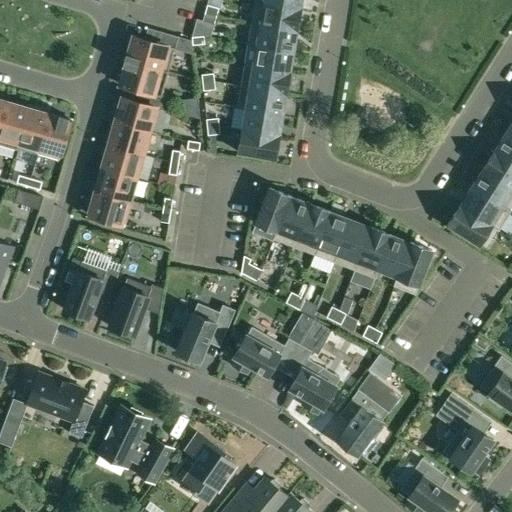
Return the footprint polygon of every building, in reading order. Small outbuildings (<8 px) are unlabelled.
[(255,0),(255,1),(299,9),(300,0),(255,0)] [(251,22),(296,29),(297,30),(300,9),(299,9),(255,1),(251,22)] [(207,4),(205,12),(216,15),(218,8),(207,4)] [(214,23),(216,15),(205,12),(202,20),(214,23)] [(251,22),(248,44),(292,51),(296,29),(251,22)] [(175,48),(169,46),(172,35),(148,28),(144,39),(133,36),(126,60),(122,58),(122,60),(167,73),(175,48)] [(191,36),(191,37),(192,45),(205,43),(204,35),(192,36),(191,36)] [(253,66),(289,72),(292,51),(248,44),(244,65),(253,66)] [(122,60),(117,75),(121,76),(119,84),(141,91),(138,102),(163,109),(167,96),(161,94),(167,73),(122,60)] [(250,88),(285,93),(286,93),(289,73),(289,72),(253,66),(244,65),(240,86),(250,88)] [(203,90),(215,89),(213,73),(201,74),(203,90)] [(237,107),(246,109),(281,115),(285,93),(250,88),(240,86),(237,107)] [(150,128),(156,108),(163,110),(163,109),(138,102),(121,97),(115,118),(150,128)] [(7,102),(0,127),(0,145),(16,150),(28,108),(7,102)] [(49,114),(28,108),(16,150),(17,150),(18,148),(37,153),(49,114)] [(242,129),(242,130),(279,136),(279,135),(278,135),(281,115),(246,109),(243,129),(242,129)] [(49,114),(37,153),(59,160),(70,120),(49,114)] [(108,144),(143,154),(150,128),(115,118),(108,144)] [(206,119),(207,134),(219,133),(218,118),(206,119)] [(279,136),(242,130),(238,152),(275,158),(279,136)] [(511,136),(506,133),(495,152),(511,162),(511,136)] [(187,149),(199,151),(200,143),(189,141),(187,149)] [(101,168),(136,178),(143,154),(108,144),(101,168)] [(172,150),(170,162),(178,163),(180,151),(172,150)] [(511,162),(495,152),(494,151),(483,169),(511,187),(511,162)] [(168,174),(176,175),(178,163),(170,162),(168,174)] [(95,192),(129,201),(136,178),(101,168),(95,192)] [(511,187),(483,169),(472,188),(510,212),(510,211),(502,206),(511,190),(511,187)] [(31,179),(19,175),(16,183),(29,187),(31,179)] [(29,187),(40,190),(42,182),(31,179),(29,187)] [(273,239),(274,239),(290,196),(269,188),(252,232),(272,240),(273,239)] [(459,206),(498,230),(510,212),(472,188),(461,205),(460,205),(459,206)] [(18,190),(15,202),(39,209),(43,197),(18,190)] [(95,192),(88,215),(123,224),(129,201),(95,192)] [(274,239),(294,247),(310,205),(290,197),(291,196),(290,196),(274,239)] [(164,198),(162,210),(171,211),(172,199),(164,198)] [(314,255),(330,212),(330,211),(310,204),(310,205),(294,247),(314,255)] [(498,230),(459,206),(447,225),(479,245),(490,226),(498,231),(498,230)] [(162,210),(160,222),(169,223),(171,211),(162,210)] [(334,262),(350,220),(330,212),(314,255),(334,262)] [(354,270),(370,228),(350,220),(334,262),(354,270)] [(371,227),(370,228),(354,270),(374,278),(391,236),(390,235),(391,235),(371,227)] [(393,286),(394,286),(411,243),(410,242),(410,243),(391,236),(374,278),(375,278),(378,269),(397,276),(393,286)] [(0,241),(0,278),(0,277),(12,246),(0,241)] [(411,243),(394,286),(415,294),(432,251),(411,243)] [(69,296),(64,309),(89,319),(91,311),(98,291),(110,296),(118,272),(106,267),(105,270),(83,262),(82,261),(73,258),(64,281),(73,284),(69,296)] [(256,280),(262,269),(254,266),(249,276),(256,280)] [(111,319),(109,326),(134,335),(137,328),(136,328),(143,308),(159,314),(163,288),(152,284),(151,287),(127,278),(112,319),(111,319)] [(299,309),(304,299),(306,299),(311,285),(303,282),(298,295),(298,296),(293,306),(299,309)] [(298,295),(291,291),(285,302),(293,306),(298,296),(298,295)] [(333,320),(340,324),(346,313),(347,313),(352,300),(344,297),(339,309),(339,310),(333,320)] [(235,310),(222,305),(219,312),(197,303),(193,313),(192,313),(191,316),(187,314),(181,328),(185,330),(176,351),(199,361),(210,335),(222,340),(235,310)] [(339,309),(331,305),(326,316),(333,320),(339,310),(339,309)] [(314,321),(300,344),(288,366),(299,372),(290,389),(306,398),(302,404),(317,413),(321,406),(323,408),(336,386),(335,386),(340,377),(307,359),(311,351),(317,354),(330,330),(314,321)] [(375,328),(368,324),(362,335),(369,339),(375,328)] [(284,345),(252,327),(247,335),(246,335),(234,357),(236,358),(232,364),(247,373),(251,366),(267,376),(276,360),(288,366),(300,344),(288,338),(284,345)] [(369,339),(377,343),(382,332),(375,328),(369,339)] [(511,363),(501,356),(480,386),(489,392),(488,393),(491,395),(488,399),(501,407),(503,404),(511,409),(511,363)] [(56,379),(38,372),(27,403),(73,421),(68,433),(81,437),(93,406),(81,401),(85,390),(67,383),(57,379),(56,379)] [(397,398),(368,376),(343,409),(354,417),(337,440),(357,455),(371,436),(375,438),(384,426),(380,424),(382,421),(381,421),(388,412),(387,411),(397,398)] [(451,457),(450,457),(471,472),(472,470),(478,474),(488,460),(482,455),(493,440),(466,421),(473,409),(450,393),(436,415),(457,430),(443,451),(451,457)] [(156,440),(153,445),(140,439),(149,420),(121,406),(98,452),(127,466),(130,459),(142,465),(138,473),(154,482),(172,449),(156,440)] [(0,442),(11,447),(20,422),(6,417),(0,433),(0,442)] [(197,459),(183,479),(197,488),(194,492),(207,502),(217,488),(218,489),(236,464),(223,455),(225,451),(197,432),(184,450),(197,459)] [(421,511),(425,508),(431,511),(448,511),(458,499),(434,483),(442,473),(421,459),(401,489),(409,495),(409,496),(411,498),(407,504),(418,511),(421,511)] [(274,511),(290,493),(290,492),(287,496),(279,488),(280,486),(280,484),(274,479),(272,479),(270,481),(266,478),(248,499),(239,492),(221,511),(274,511)] [(290,493),(274,511),(310,511),(312,511),(308,508),(310,506),(309,504),(303,498),(301,499),(299,501),(290,493)]
